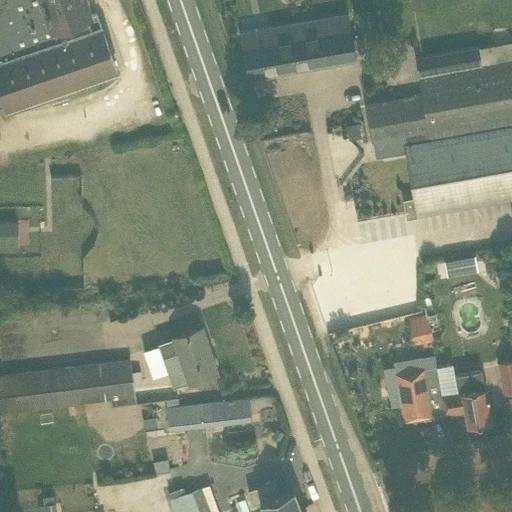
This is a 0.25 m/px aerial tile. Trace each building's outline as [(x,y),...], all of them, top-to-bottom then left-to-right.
[(0,0),(0,93),(6,111),(117,72),(96,12),(89,15),(84,1),(88,0),(87,0),(0,0)] [(249,76),(356,56),(348,13),(242,33),(249,76)] [(403,198),(406,214),(418,211),(418,213),(511,196),(511,40),(480,46),(480,43),(416,55),(423,92),(366,103),(373,142),(404,136),(405,145),(364,152),(368,171),(366,171),(368,185),(370,185),(374,203),(403,198)] [(0,244),(9,244),(8,219),(0,219),(0,244)] [(489,270),(482,280),(495,289),(502,279),(489,270)] [(414,343),(432,340),(427,313),(408,317),(414,343)] [(173,385),(188,381),(218,371),(202,326),(173,336),(173,337),(158,342),(173,385)] [(505,392),(511,390),(511,357),(504,359),(499,360),(505,392)] [(113,405),(136,402),(130,359),(0,374),(0,411),(112,397),(113,405)] [(404,420),(433,415),(443,412),(440,394),(441,394),(436,364),(396,371),(404,420)] [(145,397),(171,395),(170,385),(144,387),(145,397)] [(491,420),(485,386),(441,394),(440,394),(443,412),(465,408),(468,424),(491,420)] [(224,397),(214,398),(187,402),(187,403),(169,405),(170,416),(169,416),(170,426),(190,423),(191,428),(228,423),(226,412),(224,399),(224,397)] [(157,416),(145,417),(146,426),(157,425),(157,416)] [(279,493),(274,480),(248,489),(254,503),(260,501),(263,511),(288,511),(301,507),(294,487),(279,493)] [(184,485),(169,491),(171,497),(186,491),(184,485)] [(199,511),(212,511),(202,486),(202,485),(191,489),(199,511)] [(43,504),(38,504),(38,511),(56,511),(56,502),(54,502),(53,494),(42,495),(43,504)]
